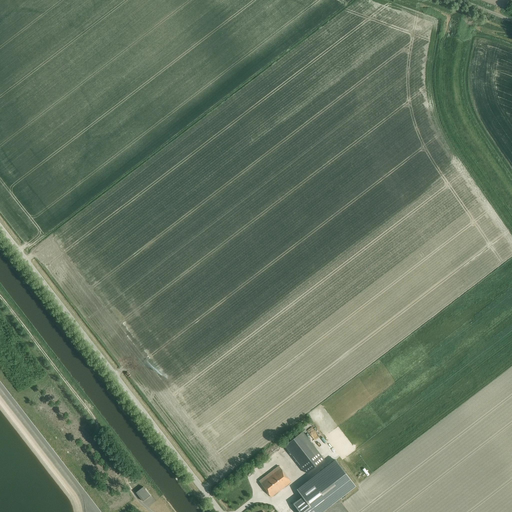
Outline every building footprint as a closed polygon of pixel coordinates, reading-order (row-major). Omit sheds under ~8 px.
[(300,465),(306,473),(324,459),(318,451),(318,452),(303,432),(285,446),(300,465)] [(335,460),(297,489),(302,497),(293,504),(299,511),(321,511),(355,486),(335,460)] [(259,481),(271,497),(291,482),(279,466),(259,481)] [(143,487),(136,492),(143,501),(150,496),(150,495),(149,496),(143,487)] [(151,495),(144,501),(148,505),(155,500),(151,495)]
